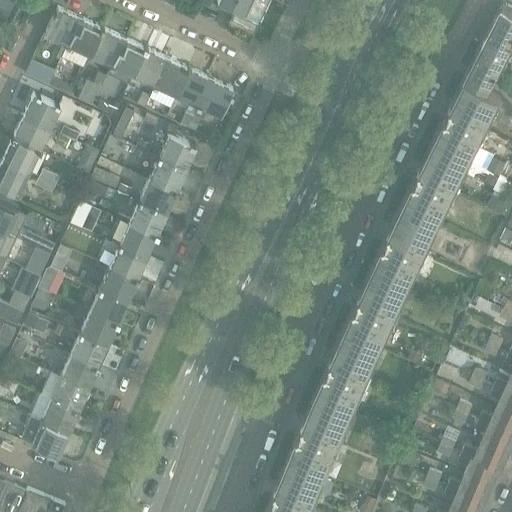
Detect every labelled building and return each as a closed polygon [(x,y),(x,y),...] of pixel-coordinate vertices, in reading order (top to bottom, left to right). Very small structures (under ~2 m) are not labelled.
[(0,0),(0,11),(4,14),(10,0),(0,0)] [(244,13),(249,0),(216,0),(237,9),(235,13),(232,12),(227,24),(251,35),(257,23),(240,15),(241,11),(244,13)] [(469,73),(467,78),(488,89),(491,85),(508,49),(511,40),(511,7),(504,3),(469,73)] [(45,33),(67,43),(73,29),(78,31),(84,18),(58,6),(45,33)] [(73,29),(67,43),(89,53),(101,27),(84,18),(78,31),(73,29)] [(127,39),(101,27),(89,53),(111,63),(117,49),(122,51),(127,39)] [(129,83),(133,74),(145,47),(127,39),(122,51),(117,49),(111,63),(106,72),(129,83)] [(145,47),(133,74),(154,84),(161,69),(158,68),(163,55),(145,47)] [(188,67),(163,55),(158,68),(161,69),(154,84),(176,94),(188,67)] [(206,75),(188,67),(176,94),(198,104),(204,90),(200,88),(206,75)] [(232,87),(206,75),(200,88),(204,90),(198,104),(193,113),(202,117),(206,108),(220,114),(232,87)] [(499,95),(488,89),(467,78),(451,109),(482,125),(488,112),(490,113),(499,95)] [(23,115),(49,127),(60,105),(33,93),(23,115)] [(475,139),(482,125),(451,109),(435,140),(469,157),(477,140),(475,139)] [(49,127),(23,115),(13,136),(39,148),(49,127)] [(158,156),(185,168),(195,145),(168,133),(158,156)] [(2,158),(29,170),(39,148),(13,136),(2,158)] [(140,137),(134,152),(146,157),(152,141),(140,137)] [(435,140),(419,172),(451,188),(458,174),(460,175),(469,157),(435,140)] [(175,190),(185,168),(158,156),(148,178),(175,190)] [(29,170),(2,158),(0,162),(0,183),(18,192),(29,170)] [(419,172),(403,204),(438,220),(446,203),(444,202),(451,188),(419,172)] [(165,212),(175,190),(148,178),(139,200),(165,212)] [(155,234),(165,212),(139,200),(129,222),(155,234)] [(0,228),(6,231),(16,209),(0,201),(0,228)] [(403,204),(388,236),(421,251),(427,237),(430,238),(438,220),(403,204)] [(146,255),(155,234),(129,222),(119,244),(146,255)] [(0,255),(6,258),(16,236),(6,231),(0,228),(0,255)] [(388,236),(374,267),(408,283),(416,266),(414,265),(421,251),(388,236)] [(110,265),(136,277),(146,255),(119,244),(110,265)] [(50,262),(39,285),(56,293),(67,270),(50,262)] [(126,299),(136,277),(110,265),(100,287),(126,299)] [(400,300),(408,283),(374,267),(359,299),(392,314),(398,299),(400,300)] [(116,321),(126,299),(100,287),(90,309),(116,321)] [(511,318),(511,299),(508,298),(502,314),(511,318)] [(0,299),(0,314),(17,323),(23,310),(0,299)] [(359,299),(345,331),(379,346),(387,329),(385,328),(392,314),(359,299)] [(38,328),(43,313),(30,308),(25,323),(38,328)] [(80,331),(107,343),(116,321),(90,309),(80,331)] [(486,346),(497,351),(505,335),(494,330),(486,346)] [(97,365),(107,343),(80,331),(70,353),(97,365)] [(371,364),(379,346),(345,331),(331,363),(363,377),(369,363),(371,364)] [(87,387),(97,365),(70,353),(60,375),(87,387)] [(357,391),(363,377),(331,363),(317,395),(351,409),(358,392),(357,391)] [(481,387),(491,370),(480,363),(470,380),(481,387)] [(494,384),(511,392),(511,372),(507,380),(497,376),(494,384)] [(77,409),(87,387),(60,375),(51,397),(77,409)] [(496,405),(511,412),(511,392),(494,384),(490,392),(500,396),(496,405)] [(317,395),(303,427),(335,441),(341,426),(343,427),(351,409),(317,395)] [(68,431),(77,409),(51,397),(41,419),(68,431)] [(479,417),(511,432),(511,412),(496,405),(492,413),(482,409),(479,417)] [(482,439),(508,450),(511,441),(511,432),(479,417),(475,425),(486,429),(482,439)] [(58,453),(68,431),(41,419),(31,441),(58,453)] [(303,427),(289,460),(323,474),(331,456),(329,455),(335,441),(303,427)] [(439,452),(450,456),(457,435),(446,432),(439,452)] [(462,451),(499,467),(501,467),(508,450),(482,439),(478,448),(466,442),(462,451)] [(465,472),(492,483),(499,467),(462,451),(459,458),(469,462),(465,472)] [(289,460),(276,492),(309,505),(315,490),(317,491),(323,474),(289,460)] [(431,466),(427,483),(437,485),(441,469),(431,466)] [(448,484),(486,500),(492,483),(465,472),(462,480),(452,476),(448,484)] [(15,485),(4,480),(0,490),(0,506),(6,508),(15,485)] [(451,505),(468,511),(480,511),(486,500),(448,484),(445,492),(455,496),(451,505)] [(14,511),(16,511),(26,489),(15,485),(6,508),(14,511)] [(26,489),(16,511),(60,511),(61,511),(48,505),(52,497),(27,487),(26,489)] [(276,492),(268,511),(306,511),(309,505),(276,492)] [(48,505),(61,511),(65,502),(52,497),(48,505)]
